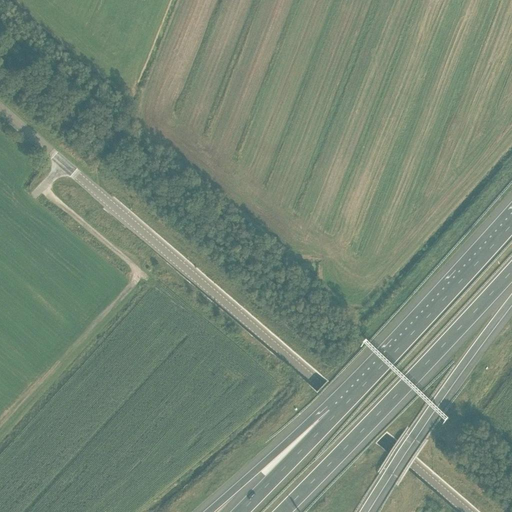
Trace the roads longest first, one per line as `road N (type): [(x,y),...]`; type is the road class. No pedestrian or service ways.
road 1 (tertiary): [(466,511),(0,108)]
road 2 (motorway): [(282,511),(511,268)]
road 3 (motorway): [(363,511),(511,298)]
road 4 (motorway): [(511,224),(336,414)]
road 5 (motorway): [(336,414),(207,511)]
road 6 (motorway): [(336,414),(241,511)]
